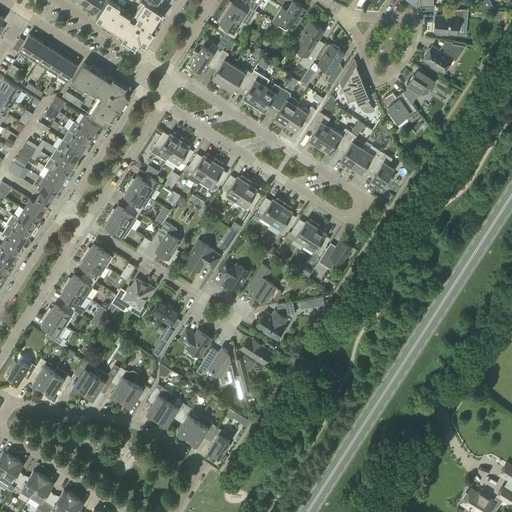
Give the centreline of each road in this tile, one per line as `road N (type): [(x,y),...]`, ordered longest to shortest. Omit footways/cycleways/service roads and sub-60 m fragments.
road 1 (residential): [(161,103),(352,224),(366,200),(169,75)]
road 2 (primary): [(308,511),(511,196)]
road 3 (residential): [(0,420),(12,401),(144,430),(196,466),(172,511)]
road 4 (residential): [(342,14),(377,77),(408,54),(415,23),(369,19)]
road 5 (residential): [(0,357),(84,224)]
road 6 (residential): [(125,511),(0,428)]
road 7 (residential): [(140,89),(63,211)]
road 8 (residential): [(84,224),(161,103)]
road 9 (residential): [(21,13),(140,89)]
road 10 (track): [(353,511),(413,418),(441,408)]
road 11 (residential): [(84,224),(199,298)]
road 12 (unclassified): [(441,408),(511,300)]
